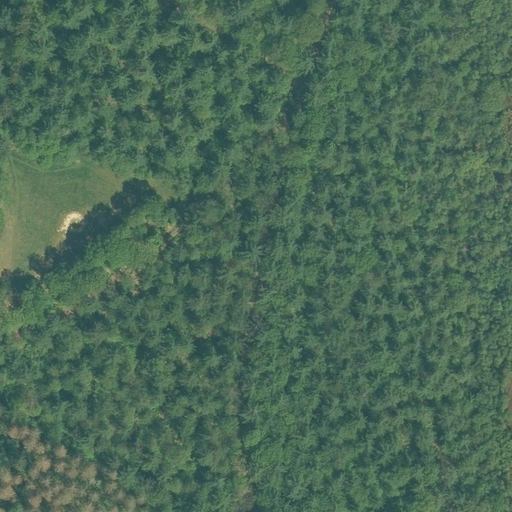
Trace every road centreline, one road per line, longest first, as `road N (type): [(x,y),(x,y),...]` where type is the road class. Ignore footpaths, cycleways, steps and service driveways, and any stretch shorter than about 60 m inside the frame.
road 1 (track): [(252,511),(241,437),(254,279),(330,0)]
road 2 (track): [(0,340),(47,325),(173,239),(296,113)]
road 3 (track): [(156,0),(302,92)]
